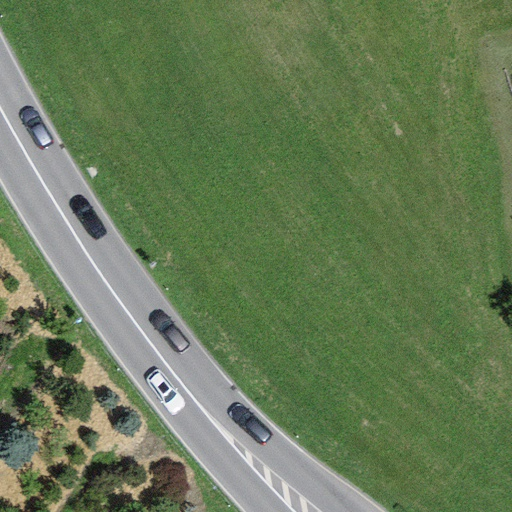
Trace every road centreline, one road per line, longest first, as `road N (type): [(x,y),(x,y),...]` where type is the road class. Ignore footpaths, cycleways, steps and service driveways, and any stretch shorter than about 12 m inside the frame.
road 1 (primary): [(178,382),(75,239),(0,110)]
road 2 (primary): [(345,511),(239,421),(178,382)]
road 3 (primary): [(178,382),(206,445),(269,511)]
